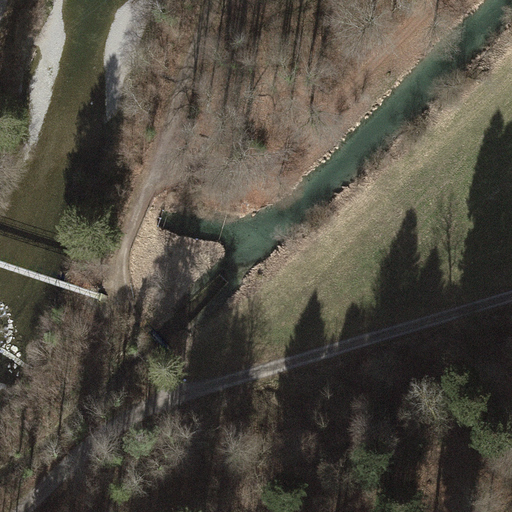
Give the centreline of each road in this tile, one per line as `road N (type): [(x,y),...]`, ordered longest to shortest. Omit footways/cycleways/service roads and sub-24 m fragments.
road 1 (track): [(24,511),(99,439),(146,409),(511,297)]
road 2 (track): [(134,308),(127,244),(214,0)]
